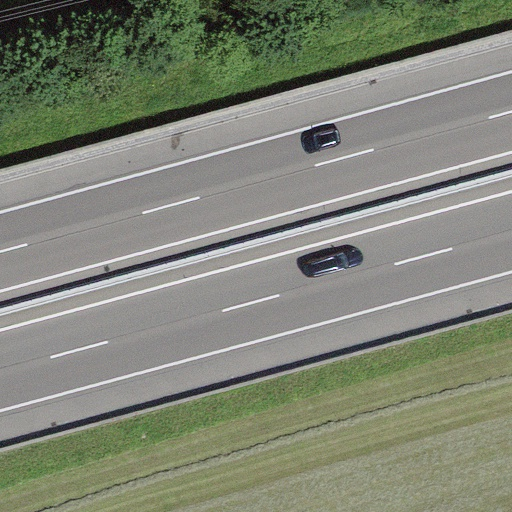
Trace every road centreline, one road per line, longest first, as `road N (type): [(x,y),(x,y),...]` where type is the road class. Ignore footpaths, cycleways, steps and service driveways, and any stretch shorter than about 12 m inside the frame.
road 1 (motorway): [(511,112),(0,252)]
road 2 (motorway): [(0,374),(511,235)]
